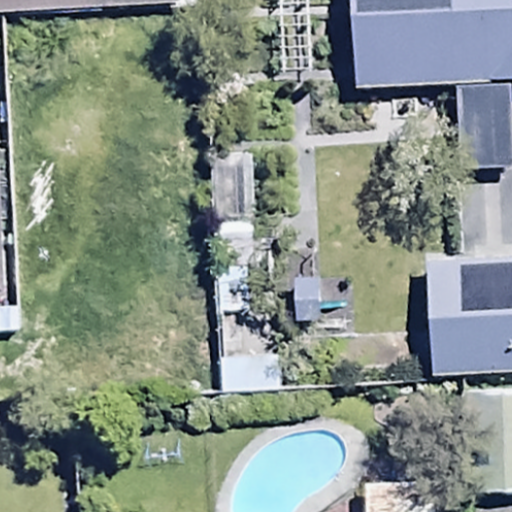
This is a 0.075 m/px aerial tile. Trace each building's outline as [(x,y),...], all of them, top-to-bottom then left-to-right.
[(0,0),(0,16),(195,11),(194,0),(0,0)] [(511,0),(353,0),(357,87),(511,80),(511,0)] [(511,278),(511,215),(431,221),(435,284),(511,278)] [(0,391),(104,387),(102,346),(0,350),(0,391)] [(511,448),(472,449),(472,495),(511,494),(511,448)] [(436,511),(436,480),(366,480),(366,511),(436,511)]
